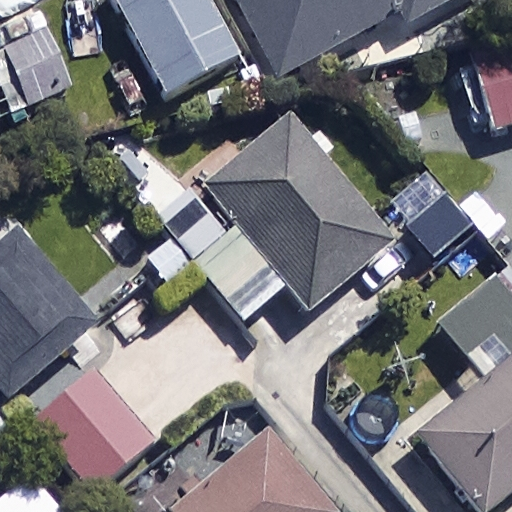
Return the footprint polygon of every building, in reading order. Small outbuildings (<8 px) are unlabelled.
[(225,0),(276,94),(413,22),(419,32),(478,0),(225,0)] [(0,102),(15,93),(30,119),(79,89),(30,8),(0,26),(0,102)] [(511,71),(474,83),(495,148),(511,143),(511,71)] [(290,139),(205,205),(232,240),(191,272),(240,335),(281,303),(306,335),(391,268),(290,139)] [(196,213),(148,152),(113,180),(162,241),(196,213)] [(459,237),(427,201),(398,226),(431,262),(459,237)] [(93,345),(18,253),(0,268),(0,410),(5,417),(93,345)] [(511,311),(499,295),(440,343),(484,397),(417,451),(465,511),(507,511),(511,508),(511,311)] [(150,458),(95,391),(36,439),(91,507),(150,458)] [(0,449),(9,443),(0,431),(0,449)] [(320,511),(268,449),(192,511),(320,511)] [(49,511),(31,490),(3,511),(49,511)]
